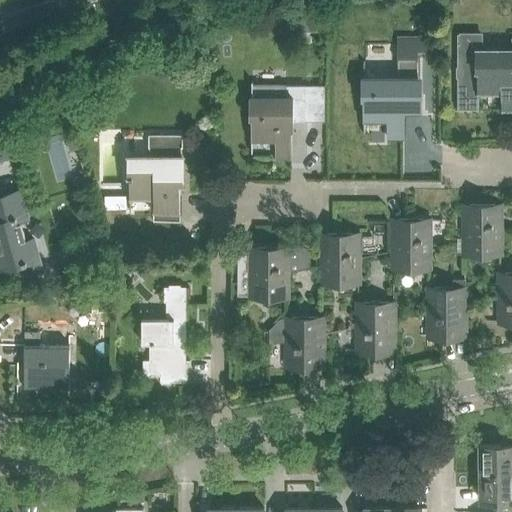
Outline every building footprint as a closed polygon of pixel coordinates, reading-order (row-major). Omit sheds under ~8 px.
[(502,109),(511,108),(511,51),(482,51),(483,31),(458,31),(458,95),(479,96),(479,90),(502,90),(502,109)] [(433,35),(398,36),(398,51),(418,51),(433,51),(433,35)] [(398,79),(364,79),(364,99),(364,119),(388,119),(388,137),(404,137),(404,110),(404,101),(418,101),(418,90),(418,81),(418,57),(398,57),(398,79)] [(252,98),(252,118),(252,138),(276,138),(276,156),(292,156),(292,133),(292,129),(292,120),(294,120),(306,120),(325,120),(325,84),(306,84),(286,84),(286,83),(252,83),(252,98)] [(72,130),(64,132),(66,137),(69,150),(77,148),(72,130)] [(11,135),(5,137),(11,157),(18,155),(12,134),(11,135)] [(154,219),(180,218),(180,182),(184,182),(184,154),(182,154),(182,134),(150,135),(150,157),(130,157),(130,197),(154,197),(154,219)] [(20,217),(27,215),(20,191),(0,196),(0,268),(32,259),(20,217)] [(105,210),(127,210),(127,195),(105,195),(105,210)] [(501,252),(501,205),(470,205),(470,226),(464,226),(464,252),(501,252)] [(430,266),(430,219),(399,219),(399,241),(393,241),(393,267),(430,266)] [(359,281),(359,234),(328,234),(328,255),(322,255),(322,281),(359,281)] [(239,295),(288,295),(288,271),(310,267),(307,248),(251,248),(251,276),(239,275),(239,295)] [(511,273),(499,273),(500,320),(511,320),(511,273)] [(460,335),(460,313),(466,313),(466,288),(465,288),(465,278),(453,278),(453,288),(428,288),(428,335),(460,335)] [(186,325),(186,287),(164,287),(164,300),(168,299),(168,319),(143,319),(144,340),(150,341),(150,358),(144,358),(143,375),(160,375),(161,381),(186,381),(187,358),(182,359),(182,325),(186,325)] [(358,302),(358,350),(383,350),(389,350),(389,328),(395,328),(395,302),(358,302)] [(287,317),(287,364),(318,364),(318,343),(324,343),(324,317),(287,317)] [(25,330),(25,344),(39,344),(39,330),(25,330)] [(40,344),(40,345),(25,345),(25,363),(30,363),(30,388),(70,388),(70,344),(40,344)] [(248,344),(235,344),(234,358),(248,358),(248,344)] [(511,443),(480,444),(480,472),(511,471),(511,443)] [(511,471),(480,472),(481,500),(493,500),(508,500),(508,511),(511,511),(511,471)] [(148,492),(132,495),(134,502),(149,499),(148,492)]
